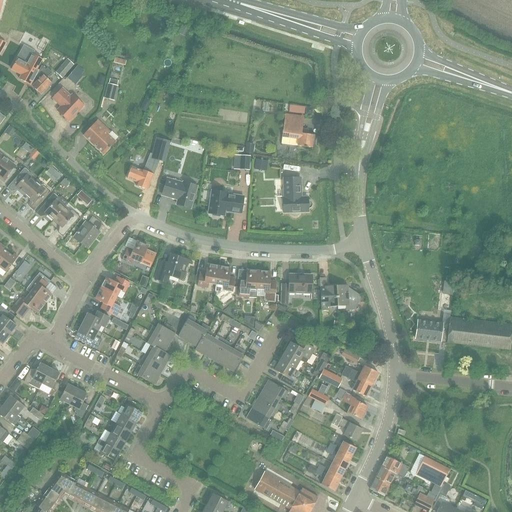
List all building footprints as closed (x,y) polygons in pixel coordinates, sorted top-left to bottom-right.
[(184,24),(179,34),(187,38),(192,28),(184,24)] [(205,26),(201,34),(208,37),(209,33),(215,35),(216,31),(205,26)] [(17,60),(11,69),(21,75),(19,78),(30,85),(38,71),(38,70),(36,69),(42,60),(32,54),(34,51),(24,45),(16,59),(17,60)] [(62,78),(74,64),(67,59),(55,73),(62,78)] [(44,68),(41,65),(41,66),(36,75),(39,78),(32,86),(40,94),(51,83),(46,78),(52,73),(47,68),(45,70),(44,68)] [(74,83),(84,70),(78,65),(67,78),(74,83)] [(114,101),(118,85),(117,85),(118,80),(109,78),(108,83),(107,83),(103,98),(114,101)] [(57,110),(68,121),(83,105),(72,94),(70,96),(62,88),(52,98),(61,106),(57,110)] [(290,105),(289,112),(296,113),(297,106),(290,105)] [(302,116),(285,114),(282,137),(298,139),(297,146),(312,147),(312,146),(313,146),(315,145),(316,137),(315,136),(313,136),(313,135),(306,134),(307,129),(300,128),(302,116)] [(103,154),(115,141),(108,134),(110,132),(98,120),(83,135),(103,154)] [(9,126),(5,131),(5,133),(10,137),(15,130),(9,126)] [(156,137),(150,158),(159,160),(164,162),(165,158),(170,141),(156,137)] [(246,144),(244,153),(252,154),(254,145),(246,144)] [(34,149),(28,156),(34,160),(39,154),(34,149)] [(0,179),(3,182),(15,166),(0,154),(0,179)] [(249,156),(240,156),(239,169),(248,169),(249,156)] [(131,166),(127,178),(137,182),(135,185),(147,190),(153,174),(159,160),(150,158),(145,171),(141,170),(131,166)] [(255,159),(254,167),(267,168),(268,161),(255,159)] [(51,166),(46,171),(51,176),(56,171),(51,166)] [(24,195),(36,182),(31,178),(32,174),(24,168),(7,188),(11,191),(13,191),(16,188),(24,195)] [(308,200),(307,199),(307,197),(300,197),(300,194),(301,194),(300,178),(283,178),(284,198),(283,198),(283,212),(290,212),(291,214),(292,215),(293,216),(295,216),(297,216),(298,215),(299,214),(299,212),(308,212),(308,209),(309,209),(310,209),(310,208),(311,208),(311,207),(312,206),(312,205),(312,204),(312,203),(312,202),(311,202),(311,201),(310,200),(309,200),(308,200)] [(64,179),(60,184),(64,187),(65,188),(69,183),(68,182),(64,179)] [(183,182),(182,183),(167,179),(162,195),(175,199),(175,198),(178,199),(176,204),(190,208),(197,186),(183,182)] [(36,182),(24,195),(32,202),(29,205),(29,207),(33,211),(51,191),(43,185),(40,186),(36,182)] [(213,191),(211,190),(208,213),(212,214),(212,215),(220,217),(220,215),(224,216),(225,210),(228,210),(227,211),(241,213),(243,196),(220,193),(220,192),(220,190),(218,189),(217,188),(215,188),(213,189),(213,191)] [(81,190),(76,196),(81,201),(86,195),(81,190)] [(53,193),(35,213),(40,217),(42,216),(45,213),(53,220),(64,207),(67,204),(60,197),(59,198),(53,193)] [(64,207),(53,220),(61,227),(58,230),(58,233),(62,236),(80,217),(72,210),(69,211),(64,207)] [(98,231),(103,225),(92,216),(87,223),(86,222),(73,238),(87,248),(99,232),(98,231)] [(123,245),(119,252),(124,254),(122,260),(131,264),(133,260),(140,263),(150,267),(155,253),(146,249),(148,246),(136,241),(133,249),(127,247),(125,246),(123,245)] [(7,253),(0,262),(0,267),(6,272),(17,257),(13,254),(12,256),(7,253)] [(159,265),(154,279),(167,283),(169,276),(179,279),(179,280),(180,281),(184,282),(187,273),(184,273),(188,261),(177,258),(177,257),(170,255),(169,259),(166,267),(159,265)] [(23,261),(15,271),(22,276),(29,265),(23,261)] [(216,284),(218,266),(207,264),(205,273),(199,272),(197,286),(207,288),(208,283),(216,284)] [(220,292),(222,290),(232,292),(235,278),(229,277),(230,268),(218,266),(216,284),(214,291),(220,292)] [(240,279),(238,297),(249,297),(256,298),(256,296),(257,289),(258,271),(246,270),(246,279),(240,279)] [(257,289),(256,296),(264,297),(264,300),(265,302),(275,302),(276,281),(275,281),(270,281),(270,272),(258,271),(257,289)] [(30,284),(26,290),(30,293),(44,304),(51,294),(44,289),(48,284),(49,282),(50,281),(39,273),(37,276),(37,275),(30,284)] [(311,293),(312,275),(289,274),(288,284),(281,284),(280,303),(288,303),(288,292),(311,293)] [(142,276),(138,286),(145,288),(148,278),(142,276)] [(100,288),(116,297),(120,290),(124,292),(129,283),(117,277),(114,282),(106,278),(100,288)] [(337,306),(336,286),(326,286),(326,278),(319,278),(321,311),(328,310),(328,306),(337,306)] [(336,286),(337,306),(345,305),(346,310),(354,310),(360,300),(360,297),(360,295),(347,287),(347,285),(336,286)] [(113,303),(116,297),(100,288),(95,299),(103,303),(100,308),(116,317),(121,307),(113,303)] [(21,296),(11,310),(22,318),(30,308),(37,313),(44,304),(30,293),(25,299),(21,296)] [(15,317),(4,308),(0,305),(0,327),(9,335),(16,325),(11,322),(15,317)] [(133,306),(128,317),(132,319),(137,308),(133,306)] [(227,308),(223,311),(233,316),(234,308),(227,308)] [(82,323),(98,331),(100,326),(104,328),(109,318),(97,311),(94,317),(87,313),(82,323)] [(418,320),(415,339),(440,342),(440,340),(447,341),(449,318),(450,316),(450,314),(442,313),(441,323),(418,320)] [(187,342),(197,325),(193,323),(195,320),(189,316),(178,336),(187,342)] [(244,316),(243,322),(253,328),(254,320),(254,317),(244,316)] [(113,318),(111,322),(120,326),(121,323),(113,318)] [(447,341),(446,343),(510,350),(511,329),(511,324),(449,318),(447,341)] [(254,320),(253,328),(259,331),(260,329),(264,325),(254,320)] [(98,331),(82,323),(77,333),(84,337),(81,342),(96,350),(101,340),(95,336),(98,331)] [(149,332),(169,343),(175,333),(158,324),(156,327),(153,326),(149,332)] [(209,328),(208,327),(202,324),(200,327),(197,325),(187,342),(196,347),(197,347),(206,330),(207,330),(209,328)] [(0,343),(2,344),(9,335),(0,328),(0,343)] [(212,334),(207,330),(206,330),(197,347),(196,347),(194,350),(204,355),(214,339),(211,337),(212,334)] [(164,352),(169,343),(149,332),(146,338),(149,340),(147,343),(153,347),(153,346),(164,352)] [(214,361),(225,341),(219,337),(217,341),(214,339),(204,355),(214,361)] [(111,348),(116,350),(120,342),(115,340),(111,348)] [(223,366),(233,349),(229,347),(231,344),(225,341),(214,361),(223,366)] [(305,363),(311,354),(314,348),(302,341),(299,347),(290,342),(285,351),(300,360),(305,363)] [(164,352),(153,346),(153,347),(151,350),(148,348),(145,354),(165,365),(170,355),(164,352)] [(233,349),(223,366),(233,372),(244,352),(238,348),(236,351),(233,349)] [(355,363),(358,357),(344,350),(341,355),(355,363)] [(294,369),(300,360),(285,351),(279,361),(294,369)] [(160,375),(165,365),(145,354),(141,360),(145,362),(143,365),(160,375)] [(315,369),(319,371),(321,372),(326,364),(320,360),(315,369)] [(289,379),(294,369),(279,361),(274,370),(282,375),(279,380),(291,387),(294,382),(289,379)] [(39,389),(50,368),(40,363),(35,372),(30,369),(24,382),(39,389)] [(154,384),(160,375),(143,365),(141,369),(138,367),(134,373),(154,384)] [(344,371),(372,385),(378,372),(364,365),(359,375),(356,374),(357,372),(347,367),(344,371)] [(54,397),(58,390),(60,385),(55,382),(59,373),(50,368),(39,389),(54,397)] [(323,369),(319,378),(337,387),(342,378),(323,369)] [(365,397),(372,385),(344,371),(342,375),(353,380),(354,378),(357,380),(351,390),(365,397)] [(262,390),(279,400),(281,396),(284,398),(288,392),(268,380),(262,390)] [(12,383),(8,388),(14,393),(18,387),(12,383)] [(69,404),(77,389),(67,384),(63,392),(58,390),(54,397),(51,402),(57,405),(59,399),(69,404)] [(312,389),(308,396),(327,406),(331,399),(325,396),(329,388),(324,385),(320,393),(312,389)] [(77,389),(69,404),(75,407),(74,409),(75,412),(77,413),(76,415),(81,418),(88,405),(82,403),(87,394),(77,389)] [(277,403),(279,400),(262,390),(257,399),(277,411),(280,405),(277,403)] [(347,412),(361,419),(367,407),(354,400),(354,398),(345,394),(342,401),(351,405),(347,412)] [(24,406),(10,396),(3,404),(17,415),(21,409),(25,412),(27,409),(26,408),(24,406)] [(141,413),(137,410),(140,406),(126,398),(121,406),(124,408),(121,414),(136,423),(141,413)] [(273,417),(277,411),(257,399),(251,408),(268,418),(270,415),(273,417)] [(325,405),(315,401),(315,400),(311,407),(321,413),(325,405)] [(0,415),(10,424),(17,415),(3,404),(0,408),(0,415)] [(42,405),(38,412),(45,415),(48,408),(42,405)] [(40,421),(44,416),(33,407),(29,412),(40,421)] [(266,422),(268,418),(251,408),(246,418),(265,430),(269,423),(266,422)] [(131,432),(136,423),(121,414),(115,424),(131,432)] [(341,418),(337,425),(346,429),(343,435),(356,441),(362,430),(349,423),(350,422),(342,418),(341,418)] [(125,441),(131,432),(115,424),(110,433),(125,441)] [(0,426),(0,440),(2,442),(8,433),(5,431),(0,426)] [(32,427),(30,430),(37,436),(39,433),(32,427)] [(19,436),(31,445),(34,440),(23,431),(19,436)] [(120,451),(125,441),(110,433),(105,442),(120,451)] [(27,449),(31,445),(19,436),(16,441),(27,449)] [(99,439),(97,444),(102,447),(99,452),(114,461),(120,451),(105,442),(99,439)] [(337,452),(350,459),(356,448),(343,441),(340,448),(337,452)] [(345,469),(350,459),(337,452),(332,463),(345,469)] [(15,465),(4,456),(1,461),(7,466),(11,469),(12,469),(15,465)] [(380,466),(402,477),(404,478),(409,467),(401,464),(402,463),(386,456),(380,466)] [(440,487),(449,469),(424,457),(415,475),(436,485),(432,493),(436,495),(440,487)] [(339,480),(345,469),(332,463),(327,473),(339,480)] [(93,473),(96,468),(89,464),(86,469),(93,473)] [(310,465),(307,470),(314,474),(315,473),(317,469),(310,465)] [(11,469),(7,466),(3,470),(8,474),(11,469)] [(400,480),(402,477),(380,466),(369,489),(384,496),(393,477),(400,480)] [(100,476),(103,472),(96,468),(93,473),(100,476)] [(68,497),(75,482),(76,481),(60,472),(43,495),(56,505),(64,495),(68,497)] [(309,511),(318,497),(302,488),(300,492),(265,472),(255,490),(290,509),(287,511),(309,511)] [(334,491),(339,480),(327,473),(321,484),(334,491)] [(33,484),(38,477),(34,474),(29,481),(33,484)] [(114,484),(117,480),(110,476),(107,480),(114,484)] [(122,488),(124,484),(117,480),(114,484),(122,488)] [(78,503),(86,488),(75,482),(68,497),(78,503)] [(453,511),(455,509),(447,505),(450,500),(445,497),(449,487),(444,484),(433,506),(438,509),(436,511),(453,511)] [(26,498),(31,491),(27,488),(22,495),(26,498)] [(89,508),(97,493),(86,488),(78,503),(89,508)] [(136,496),(138,492),(131,488),(129,492),(136,496)] [(429,491),(426,496),(434,500),(436,495),(432,493),(429,491)] [(143,500),(145,496),(138,492),(136,496),(143,500)] [(96,511),(100,511),(107,499),(97,493),(89,508),(96,511)] [(207,503),(222,511),(228,501),(212,493),(207,503)] [(420,493),(414,504),(428,511),(434,500),(426,496),(420,493)] [(21,504),(26,498),(22,495),(17,501),(21,504)] [(45,511),(51,511),(56,505),(43,495),(35,505),(39,507),(45,511)] [(477,496),(473,504),(481,508),(485,500),(477,496)] [(113,511),(118,504),(107,499),(100,511),(113,511)] [(157,508),(159,503),(152,500),(150,504),(157,508)] [(164,511),(166,507),(159,503),(157,508),(164,511)] [(222,511),(207,503),(202,511),(222,511)]
